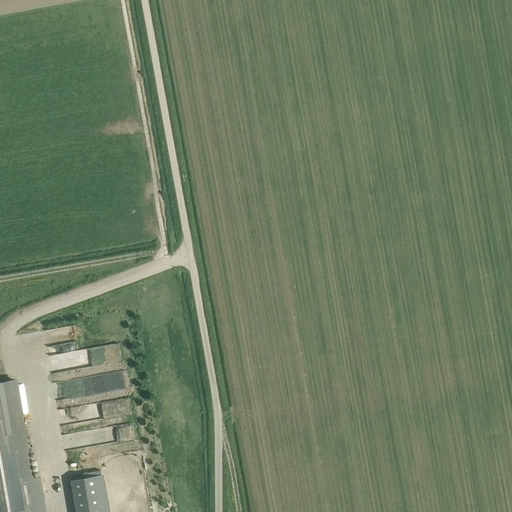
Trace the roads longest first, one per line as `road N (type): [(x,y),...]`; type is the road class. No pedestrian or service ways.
road 1 (unclassified): [(219,511),(218,416),(144,0)]
road 2 (track): [(168,262),(122,0)]
